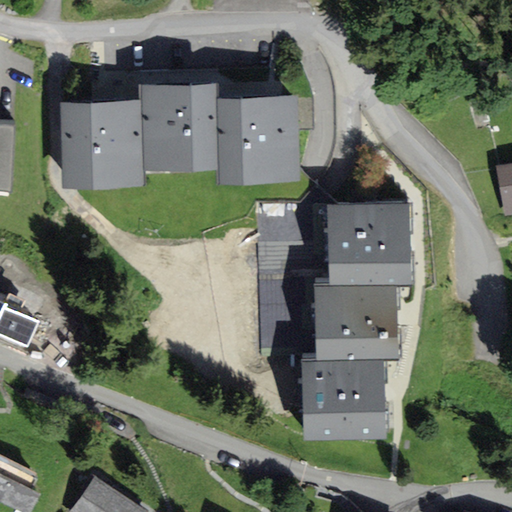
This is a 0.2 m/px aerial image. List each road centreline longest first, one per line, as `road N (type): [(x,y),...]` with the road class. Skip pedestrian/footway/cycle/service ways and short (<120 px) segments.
road 1 (track): [(511,372),(493,355),(461,207),(417,139),(325,39),(238,18),(37,36)]
road 2 (residential): [(511,504),(302,472),(0,344)]
